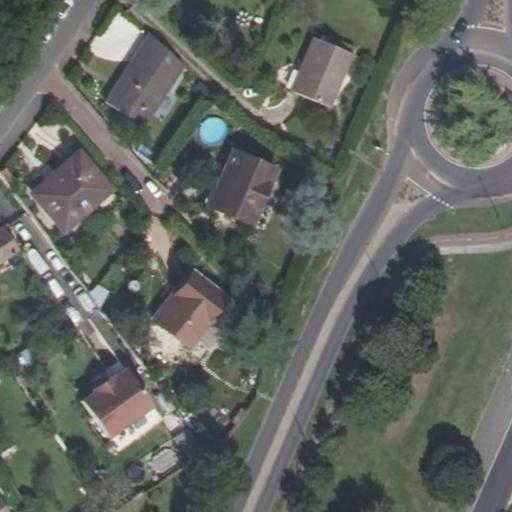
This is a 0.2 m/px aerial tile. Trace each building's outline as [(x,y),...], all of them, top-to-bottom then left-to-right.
[(133,67),(116,92),(112,90),(104,102),(142,127),(182,66),(149,35),(129,65),(133,67)] [(290,90),(329,107),(352,54),(312,37),(290,90)] [(116,92),(133,67),(129,65),(112,90),(116,92)] [(208,206),(251,225),(275,170),(232,151),(208,206)] [(31,193),(63,230),(109,189),(78,152),(31,193)] [(0,227),(0,263),(18,251),(2,227),(0,227)] [(210,348),(236,313),(220,301),(225,295),(193,271),(153,322),(190,349),(197,339),(210,348)] [(28,348),(10,356),(17,371),(35,362),(28,348)] [(111,412),(99,421),(126,458),(170,425),(143,389),(130,398),(129,396),(125,399),(114,407),(110,410),(111,412)] [(109,401),(114,407),(125,399),(121,393),(109,401)]
